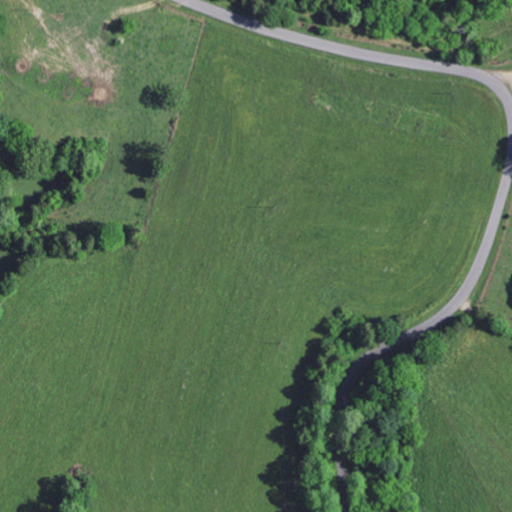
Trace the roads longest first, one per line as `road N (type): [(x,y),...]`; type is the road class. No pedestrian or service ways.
road 1 (residential): [(342,511),(335,452),(352,378),(457,300),(485,249),(511,157)]
road 2 (residential): [(511,123),(501,95),(475,77),(306,42),(183,0)]
